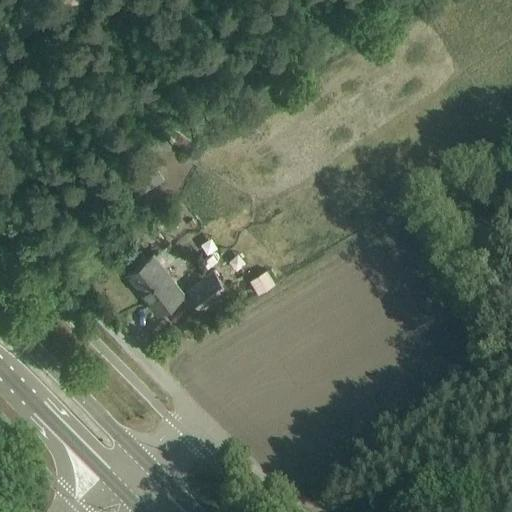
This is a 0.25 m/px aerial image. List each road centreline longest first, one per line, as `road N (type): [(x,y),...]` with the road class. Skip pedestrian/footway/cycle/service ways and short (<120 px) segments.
road 1 (primary): [(150,471),(0,322)]
road 2 (primary): [(0,369),(125,497)]
